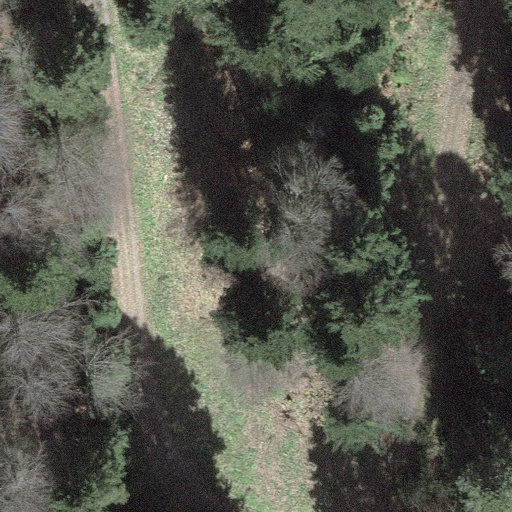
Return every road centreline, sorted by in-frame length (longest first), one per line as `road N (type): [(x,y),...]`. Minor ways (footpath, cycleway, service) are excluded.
road 1 (track): [(240,511),(181,437),(153,356),(95,0)]
road 2 (track): [(479,0),(441,247),(387,479),(364,511)]
